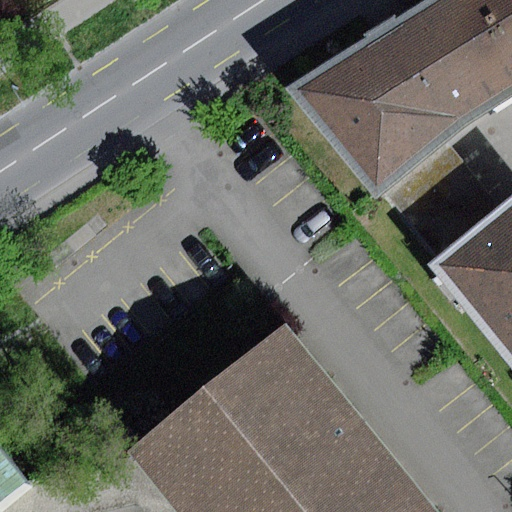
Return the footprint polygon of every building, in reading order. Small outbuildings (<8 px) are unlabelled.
[(511,98),(511,69),(470,0),(435,0),(286,91),(376,198),(383,193),(448,143),(469,127),(511,98)] [(511,0),(470,0),(511,69),(511,0)] [(438,262),(503,209),(448,143),(383,193),(438,262)] [(511,367),(511,201),(503,209),(438,262),(430,268),(511,367)] [(441,511),(290,333),(129,458),(173,511),(441,511)] [(0,507),(25,488),(0,454),(0,507)]
